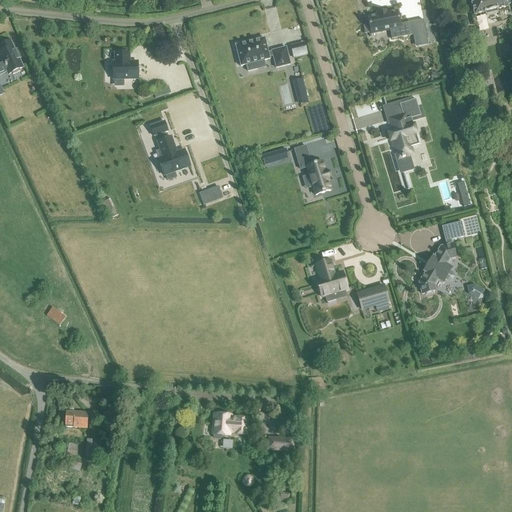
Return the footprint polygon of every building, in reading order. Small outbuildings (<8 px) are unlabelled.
[(511,0),(470,0),(474,16),(486,13),(486,15),(497,12),(496,10),(508,7),(507,5),(511,3),(511,0)] [(377,16),(367,18),(371,34),(389,31),(391,40),(410,36),(407,24),(399,25),(397,12),(387,14),(387,12),(377,14),(377,16)] [(425,33),(416,35),(418,48),(428,46),(425,33)] [(286,48),(271,52),(272,53),(268,54),(264,39),(235,47),(240,67),(245,66),(247,73),(257,71),(255,64),(269,60),(269,57),(273,57),(276,69),(290,65),(286,48)] [(0,75),(7,72),(8,75),(12,74),(13,75),(20,72),(19,70),(23,68),(19,60),(20,59),(16,50),(14,51),(10,42),(8,43),(8,42),(1,45),(1,46),(0,46),(0,49),(2,52),(0,53),(0,75)] [(306,42),(291,46),(294,58),(309,54),(306,42)] [(138,80),(137,63),(129,63),(129,54),(114,54),(115,63),(112,63),(113,81),(138,80)] [(302,79),(294,81),(299,105),(308,103),(302,79)] [(169,88),(154,91),(156,98),(171,94),(169,88)] [(393,132),(388,134),(390,140),(392,147),(395,146),(396,150),(397,155),(399,159),(401,158),(410,156),(412,155),(410,148),(419,146),(415,135),(416,135),(413,126),(413,127),(412,123),(411,119),(420,116),(418,107),(415,100),(399,105),(402,116),(390,120),(391,125),(392,129),(393,132)] [(165,121),(151,126),(154,136),(157,135),(159,141),(157,142),(163,158),(158,159),(163,176),(190,167),(184,150),(177,153),(171,137),(167,138),(165,133),(168,132),(165,121)] [(285,150),(262,157),(265,167),(288,160),(285,150)] [(309,159),(298,163),(300,170),(307,168),(315,196),(330,192),(327,182),(329,182),(326,172),(325,173),(322,163),(311,166),(309,159)] [(221,199),(218,187),(199,193),(202,205),(221,199)] [(109,220),(117,216),(110,200),(102,204),(109,220)] [(441,228),(446,246),(452,245),(451,241),(465,237),(461,223),(441,228)] [(452,245),(446,246),(440,248),(434,258),(432,257),(423,272),(425,273),(419,283),(422,295),(425,294),(426,296),(432,294),(432,293),(435,292),(434,287),(435,287),(438,281),(443,284),(445,280),(447,282),(452,282),(454,277),(452,273),(450,272),(452,269),(448,266),(451,261),(450,260),(455,258),(452,245)] [(330,262),(316,266),(320,280),(316,282),(323,304),(335,301),(333,294),(347,290),(342,274),(334,276),(330,262)] [(383,287),(365,293),(369,308),(388,302),(383,287)] [(484,298),(483,292),(483,291),(474,287),(468,288),(469,295),(478,300),(484,298)] [(52,309),(46,317),(60,326),(66,318),(52,309)] [(65,428),(87,429),(88,414),(66,413),(65,428)] [(213,435),(214,435),(213,438),(215,441),(219,441),(222,439),(222,436),(229,437),(229,433),(235,433),(235,435),(246,435),(247,419),(236,418),(236,419),(230,419),(231,416),(214,415),(213,435)] [(89,451),(88,459),(96,460),(98,451),(99,442),(91,441),(89,451)] [(68,444),(66,454),(76,456),(78,447),(68,444)] [(67,461),(65,468),(69,469),(69,470),(79,473),(81,465),(67,461)] [(248,488),(249,488),(252,487),(254,485),(254,482),(253,479),(251,477),(248,476),(245,477),(243,479),(242,482),(243,485),(245,487),(248,488)] [(278,493),(277,501),(289,503),(290,494),(278,493)]
